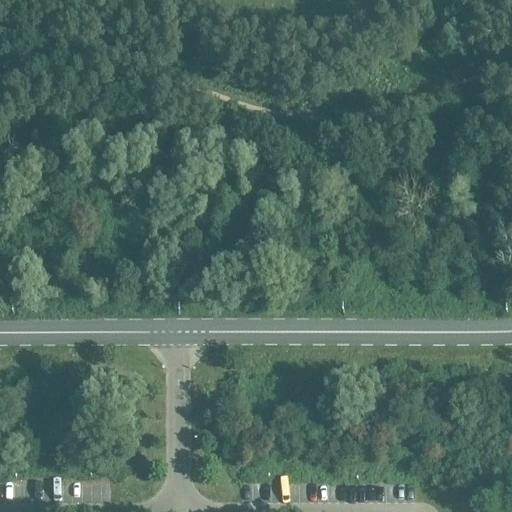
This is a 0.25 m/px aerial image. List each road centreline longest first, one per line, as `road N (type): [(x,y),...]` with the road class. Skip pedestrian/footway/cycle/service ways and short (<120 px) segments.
road 1 (unknown): [(0,84),(78,59),(129,63),(289,121),(345,120),(511,66)]
road 2 (unclassified): [(178,335),(511,335)]
road 3 (unclassified): [(0,335),(178,335)]
road 4 (residential): [(178,335),(180,511)]
